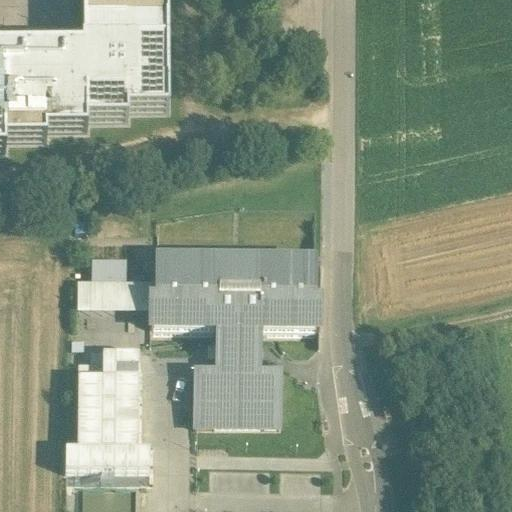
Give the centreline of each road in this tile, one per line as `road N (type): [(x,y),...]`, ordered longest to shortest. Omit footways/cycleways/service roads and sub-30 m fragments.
road 1 (residential): [(373,511),(346,357),(348,0)]
road 2 (track): [(346,357),(511,324)]
